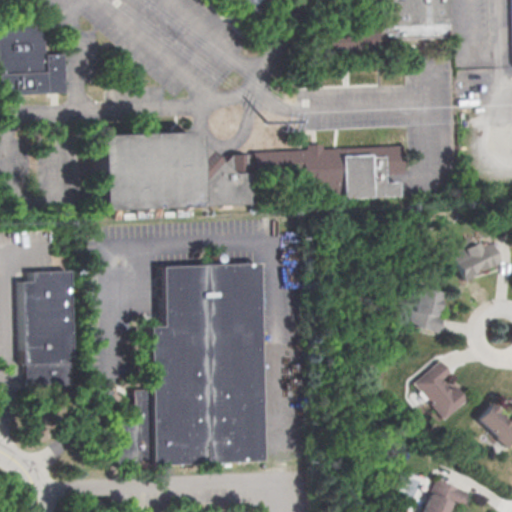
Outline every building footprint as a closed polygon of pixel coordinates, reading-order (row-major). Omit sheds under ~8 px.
[(255,0),(246,11),(233,0),(255,0)] [(442,0),(444,30),(441,36),(375,39),(375,22),(366,22),(365,0),(442,0)] [(0,26),(29,26),(41,35),(41,55),(58,55),(60,93),(0,94),(0,26)] [(87,132),(181,128),(214,163),(225,174),(241,174),(243,200),(89,207),(87,132)] [(214,163),(225,152),(302,148),(301,143),(318,142),(318,146),(398,144),(399,156),(399,171),(382,171),(380,153),(336,154),(339,196),(243,200),(241,174),(225,174),(214,163)] [(339,196),(336,154),(380,153),(382,171),(383,179),(395,179),(396,193),(339,196)] [(458,280),(444,251),(458,244),(460,247),(474,240),(477,246),(488,241),(496,258),(466,272),(468,275),(458,280)] [(141,327),(153,327),(151,267),(249,263),(257,461),(102,467),(100,420),(114,419),(114,406),(132,406),(131,391),(143,390),(141,327)] [(16,283),(26,282),(26,274),(63,272),(68,384),(20,386),(16,283)] [(415,287),(436,291),(431,316),(437,317),(434,330),(407,325),(415,287)] [(409,382),(436,359),(446,371),(438,377),(446,387),(449,384),(462,399),(439,418),(409,382)] [(473,418),(487,403),(504,419),(511,411),(511,435),(502,446),(473,418)] [(416,511),(431,478),(463,492),(457,505),(446,501),(440,511),(416,511)]
